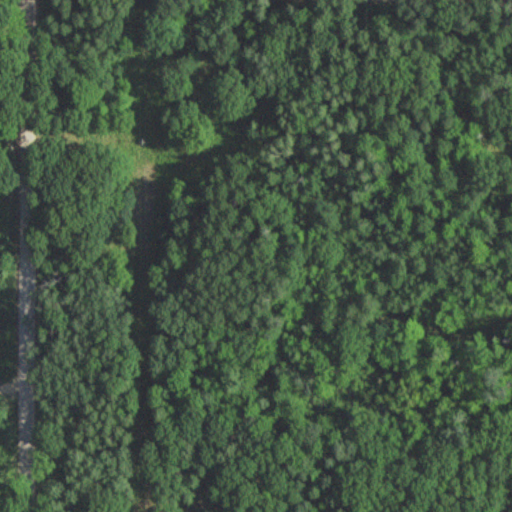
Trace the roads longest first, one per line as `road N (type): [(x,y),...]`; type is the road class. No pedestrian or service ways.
road 1 (residential): [(23,511),(24,0)]
road 2 (residential): [(24,7),(511,2)]
